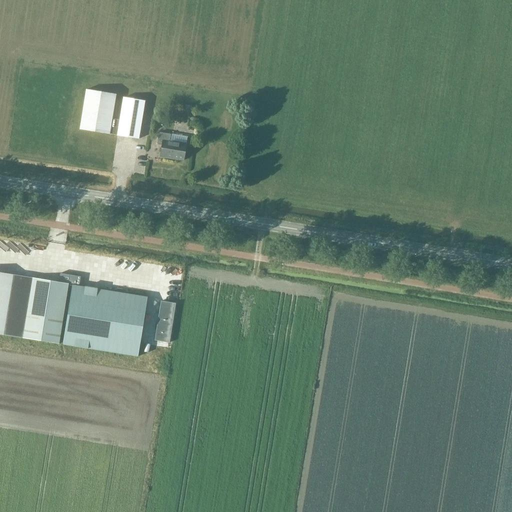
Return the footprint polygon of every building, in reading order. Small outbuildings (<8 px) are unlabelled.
[(123,97),(120,120),(112,119),(116,94),(86,90),(80,130),(117,135),(117,136),(138,139),(144,101),(123,97)] [(163,125),(162,133),(172,134),(173,126),(163,125)] [(166,154),(166,158),(183,161),(186,144),(169,142),(170,135),(159,133),(157,144),(162,145),(160,153),(166,154)] [(84,239),(80,247),(89,251),(93,243),(84,239)] [(79,285),(80,277),(60,273),(58,282),(79,285)] [(68,285),(32,279),(0,274),(0,334),(59,343),(68,285)] [(144,274),(134,276),(135,285),(145,284),(144,274)] [(62,345),(137,357),(146,298),(72,285),(62,345)] [(154,341),(169,343),(175,303),(160,301),(154,341)]
